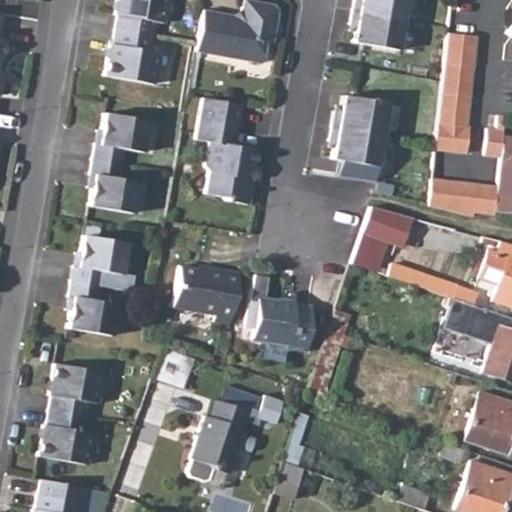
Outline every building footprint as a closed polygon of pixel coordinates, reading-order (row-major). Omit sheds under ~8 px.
[(112,14),(110,29),(149,36),(151,21),(160,23),(163,0),(111,0),(109,14),(112,14)] [(229,16),(197,10),(191,43),(190,51),(256,63),(260,41),(267,43),(273,11),(268,4),(243,0),(238,0),(237,10),(239,14),(231,19),(229,16)] [(350,0),(348,9),(397,18),(400,0),(350,0)] [(397,18),(348,9),(346,25),(351,26),(347,42),(392,49),(397,18)] [(511,18),(502,34),(511,40),(511,18)] [(149,36),(110,29),(107,44),(105,43),(99,75),(150,84),(155,52),(146,51),(149,36)] [(431,144),(431,149),(463,152),(475,35),(442,33),(438,80),(436,94),(431,144)] [(329,112),(327,125),(377,134),(383,102),(338,94),(335,112),(329,112)] [(236,104),(197,98),(190,140),(204,142),(200,168),(205,173),(202,196),(218,198),(223,204),(244,206),(249,179),(244,179),(246,167),(250,168),(253,150),(229,146),(236,104)] [(481,154),(497,156),(499,135),(501,114),(493,113),(492,127),(483,127),(481,154)] [(89,144),(87,159),(116,164),(119,149),(138,152),(143,121),(99,114),(96,131),(94,145),(89,144)] [(377,134),(327,125),(324,140),(330,141),(327,158),(371,165),(377,134)] [(87,159),(84,172),(89,173),(87,187),(83,206),(127,214),(133,180),(114,177),(116,164),(87,159)] [(493,185),(490,210),(511,212),(511,163),(496,161),(493,185)] [(427,190),(425,205),(468,216),(468,209),(471,183),(428,179),(427,190)] [(471,183),(468,209),(490,216),(490,210),(493,185),(471,183)] [(365,205),(346,263),(372,271),(382,242),(401,248),(410,219),(365,205)] [(68,266),(66,281),(95,286),(98,272),(117,275),(122,243),(78,236),(75,254),(73,267),(68,266)] [(511,244),(496,240),(481,265),(499,271),(488,300),(511,309),(511,244)] [(391,264),(386,276),(447,298),(448,298),(471,306),(475,293),(391,264)] [(224,324),(233,273),(199,267),(198,271),(174,266),(166,307),(210,315),(208,321),(224,324)] [(66,281),(63,297),(67,298),(65,310),(62,328),(106,336),(112,305),(93,301),(95,286),(66,281)] [(448,298),(447,298),(437,329),(467,339),(478,308),(471,306),(448,298)] [(288,305),(282,304),(251,299),(248,301),(243,300),(240,324),(246,325),(244,339),(278,345),(277,351),(298,354),(304,307),(288,305)] [(511,334),(493,328),(478,372),(511,383),(511,334)] [(46,395),(44,410),(82,417),(85,402),(94,404),(99,372),(49,363),(43,395),(46,395)] [(511,404),(476,393),(461,440),(501,453),(511,418),(511,404)] [(200,414),(185,457),(206,464),(209,470),(222,474),(244,411),(209,399),(203,416),(200,414)] [(82,417),(44,410),(41,425),(38,425),(33,456),(83,465),(88,433),(80,432),(82,417)] [(239,432),(232,474),(246,477),(253,435),(239,432)] [(280,461),(269,492),(288,499),(299,468),(280,461)] [(468,461),(452,508),(463,511),(495,511),(508,475),(468,461)] [(72,511),(80,511),(84,488),(35,479),(29,510),(27,509),(26,511),(72,511)] [(399,484),(393,500),(419,509),(425,493),(399,484)]
